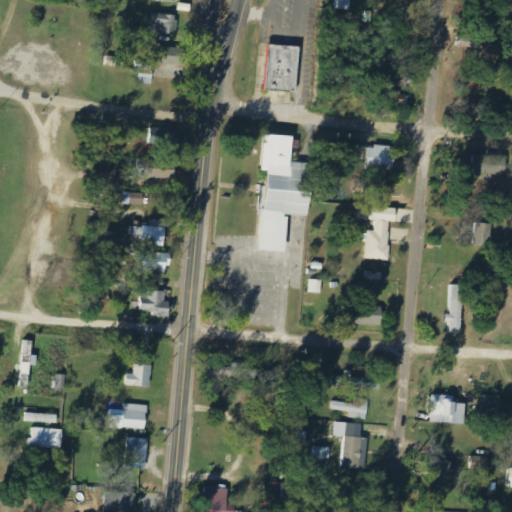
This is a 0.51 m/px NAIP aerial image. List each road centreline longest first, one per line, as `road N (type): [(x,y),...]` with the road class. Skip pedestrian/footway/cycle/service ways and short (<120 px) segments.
road 1 (residential): [(397,511),(441,0)]
road 2 (residential): [(511,361),(0,318)]
road 3 (secondary): [(215,72),(170,511)]
road 4 (residential): [(511,138),(212,105)]
road 5 (residential): [(212,105),(153,110),(0,90)]
